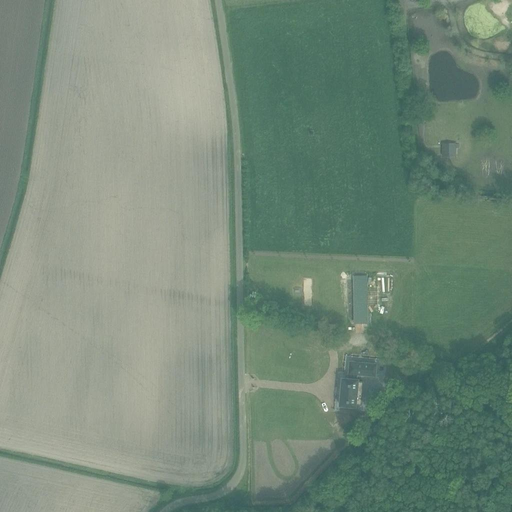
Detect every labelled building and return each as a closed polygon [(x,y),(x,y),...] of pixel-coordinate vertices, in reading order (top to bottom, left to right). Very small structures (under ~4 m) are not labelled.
[(444,143),(444,155),(456,156),(456,144),(444,143)] [(365,329),(364,282),(353,282),(353,329),(365,329)] [(435,335),(399,324),(394,339),(430,350),(435,335)] [(277,337),(257,331),(254,345),(273,350),(277,337)] [(377,364),(350,362),(349,374),(350,374),(350,379),(344,378),(342,378),(342,379),(342,388),(341,388),(341,396),(340,404),(340,405),(341,406),(354,407),(355,407),(356,407),(356,406),(356,404),(361,405),(363,383),(358,382),(359,380),(357,379),(357,375),(376,376),(377,364)]
